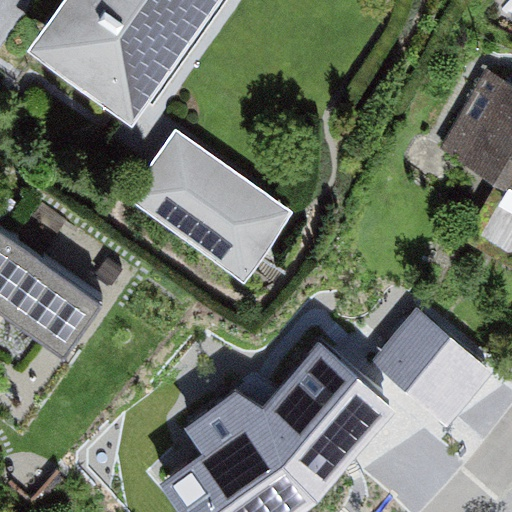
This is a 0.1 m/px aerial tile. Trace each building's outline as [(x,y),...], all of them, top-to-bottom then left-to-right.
[(72,0),(46,39),(148,108),(222,0),(72,0)] [(511,89),(482,70),(433,146),(511,197),(511,89)] [(295,221),(170,129),(111,209),(237,301),(295,221)] [(108,302),(0,228),(0,313),(68,360),(108,302)] [(412,327),(384,371),(446,410),(474,365),(412,327)] [(249,364),(166,463),(224,511),(260,511),(328,431),(249,364)]
